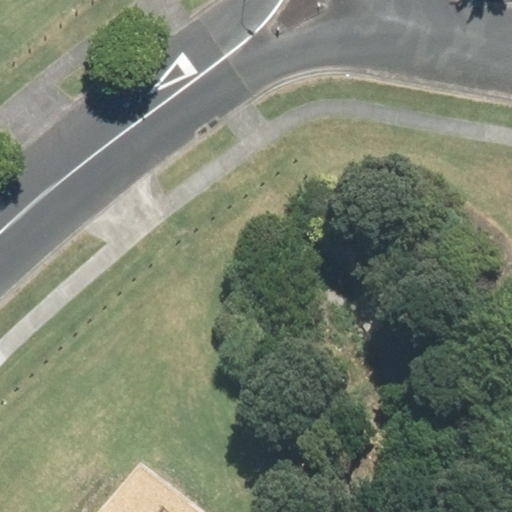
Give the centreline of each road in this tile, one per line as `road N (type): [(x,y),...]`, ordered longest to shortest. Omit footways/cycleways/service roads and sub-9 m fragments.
road 1 (residential): [(314,0),(264,28),(0,236)]
road 2 (residential): [(511,43),(471,41),(392,0)]
